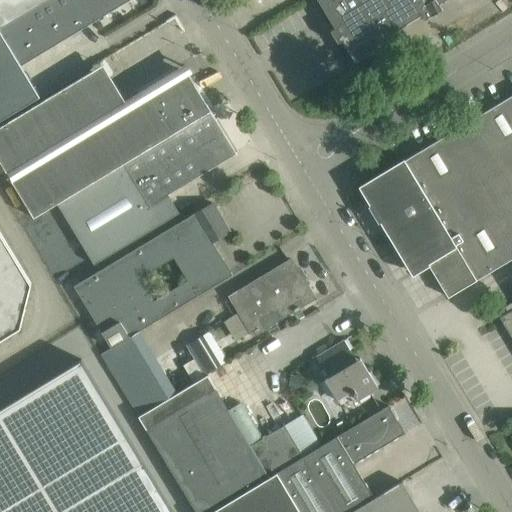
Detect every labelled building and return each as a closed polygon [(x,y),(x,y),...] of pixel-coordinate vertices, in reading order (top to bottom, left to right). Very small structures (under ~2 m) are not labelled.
[(128,0),(44,0),(0,27),(0,120),(40,97),(21,65),(128,0)] [(0,0),(0,27),(44,0),(0,0)] [(317,0),(335,28),(330,31),(337,43),(342,40),(354,61),(373,50),(371,46),(421,16),(423,20),(442,9),(439,5),(447,0),(317,0)] [(83,75),(0,125),(0,161),(33,217),(57,203),(211,110),(189,74),(188,72),(180,77),(175,69),(138,91),(124,100),(103,64),(83,75)] [(448,297),(505,263),(511,258),(511,94),(404,160),(405,162),(363,187),(413,271),(427,263),(448,297)] [(211,110),(57,203),(94,264),(179,212),(168,194),(237,153),(211,110)] [(133,334),(232,274),(213,242),(230,232),(212,202),(74,285),(111,347),(120,342),(133,334)] [(0,338),(19,327),(31,283),(0,232),(0,338)] [(25,236),(22,238),(22,237),(9,245),(33,285),(50,275),(25,236)] [(253,334),(265,327),(314,297),(291,259),(230,296),(253,334)] [(511,337),(511,309),(499,317),(511,337)] [(233,342),(248,337),(239,312),(224,318),(233,342)] [(196,357),(186,363),(196,381),(207,374),(227,362),(209,332),(188,343),(196,357)] [(111,347),(100,353),(138,416),(171,396),(133,334),(120,342),(111,347)] [(337,399),(352,390),(358,400),(378,388),(365,366),(361,368),(344,339),(316,356),(328,375),(324,377),(337,399)] [(0,408),(0,511),(173,511),(142,461),(81,359),(0,408)] [(171,396),(138,416),(196,511),(210,511),(320,446),(301,415),(250,445),(249,444),(262,436),(241,402),(229,409),(207,374),(196,381),(171,396)] [(291,375),(288,389),(301,391),(304,378),(291,375)] [(320,446),(210,511),(349,511),(373,498),(353,463),(404,432),(388,405),(381,409),(320,446)] [(373,498),(349,511),(419,511),(401,481),(373,498)]
